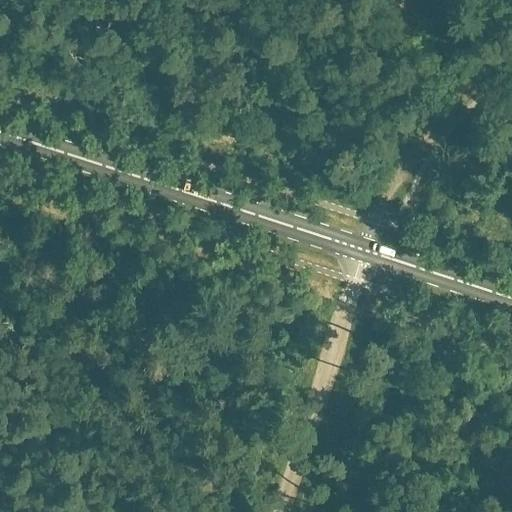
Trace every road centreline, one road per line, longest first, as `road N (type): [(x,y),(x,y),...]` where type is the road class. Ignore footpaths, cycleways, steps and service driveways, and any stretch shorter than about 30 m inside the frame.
road 1 (primary): [(511,298),(0,132)]
road 2 (track): [(282,511),(358,282)]
road 3 (track): [(378,222),(411,151),(511,50)]
